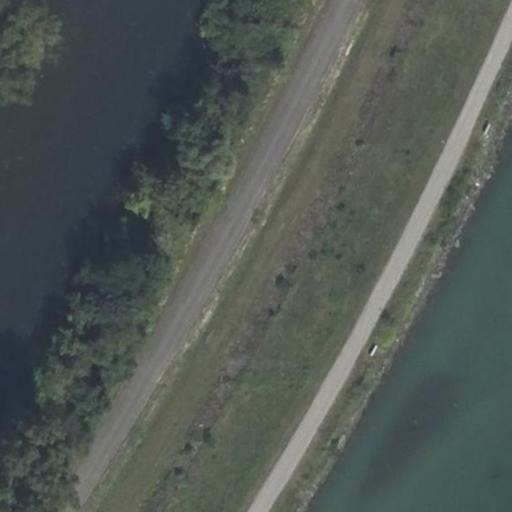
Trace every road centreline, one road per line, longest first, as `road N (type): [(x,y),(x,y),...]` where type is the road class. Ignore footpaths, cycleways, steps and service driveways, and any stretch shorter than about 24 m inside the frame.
road 1 (track): [(127,511),(187,419),(400,0)]
road 2 (track): [(510,0),(318,409),(254,511)]
